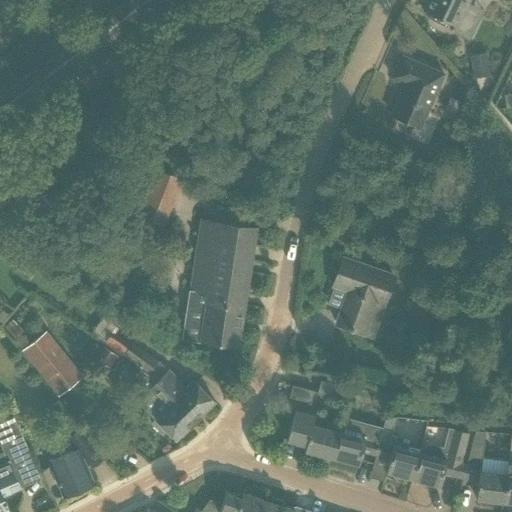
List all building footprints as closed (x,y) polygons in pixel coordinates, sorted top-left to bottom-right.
[(428,19),(445,27),(447,23),(456,27),(468,0),(426,0),(422,10),(430,14),(428,19)] [(403,125),(407,122),(420,128),(444,74),(402,55),(392,78),(403,83),(398,94),(399,95),(391,115),(394,116),(395,122),(403,125)] [(486,59),(469,62),(471,77),(489,74),(486,59)] [(449,97),(444,109),(455,114),(460,102),(449,97)] [(157,171),(140,215),(164,224),(181,180),(157,171)] [(461,183),(438,177),(432,200),(455,206),(461,183)] [(256,228),(201,220),(183,338),(237,347),(256,228)] [(371,336),(393,276),(343,259),(334,286),(348,291),(337,324),(371,336)] [(46,330),(21,350),(57,395),(81,376),(46,330)] [(115,330),(103,344),(121,357),(131,342),(115,330)] [(193,380),(185,388),(168,370),(158,361),(132,343),(122,357),(156,381),(157,381),(195,421),(215,402),(193,380)] [(108,369),(117,356),(103,346),(94,358),(108,369)] [(388,387),(413,393),(419,369),(394,363),(388,387)] [(157,381),(156,381),(144,393),(154,403),(147,410),(155,418),(154,418),(155,419),(152,423),(162,433),(166,430),(175,440),(195,421),(157,381)] [(350,389),(321,381),(318,394),(346,401),(350,389)] [(289,398),(310,404),(314,392),(293,386),(289,398)] [(325,428),(313,425),(315,416),(296,411),(287,441),(307,446),(305,451),(319,455),(318,459),(328,462),(329,457),(331,458),(338,432),(337,431),(339,426),(326,422),(325,428)] [(71,451),(49,460),(64,496),(93,484),(86,467),(89,465),(90,467),(103,457),(70,415),(58,425),(66,436),(71,451)] [(379,443),(375,456),(389,460),(386,472),(386,473),(413,480),(419,453),(392,446),(394,441),(395,436),(390,435),(395,417),(384,417),(381,427),(378,442),(379,443)] [(15,429),(13,430),(9,420),(0,423),(0,428),(2,434),(1,435),(12,459),(25,454),(15,429)] [(419,453),(413,480),(439,487),(443,474),(460,478),(464,465),(460,464),(468,433),(452,429),(446,453),(443,453),(444,450),(442,447),(426,443),(422,445),(422,447),(421,447),(419,453)] [(338,432),(331,458),(358,465),(362,452),(375,456),(379,443),(378,442),(338,432)] [(464,465),(460,478),(478,483),(476,499),(479,499),(503,502),(506,475),(480,472),(481,458),(482,442),(472,439),(465,465),(464,465)] [(511,449),(509,449),(506,475),(503,502),(511,503),(511,449)] [(0,461),(0,511),(6,511),(8,511),(1,494),(19,486),(7,458),(0,461)] [(265,511),(268,502),(242,493),(241,498),(226,493),(222,505),(210,501),(200,511),(195,509),(192,511),(265,511)] [(268,502),(265,511),(294,511),(295,511),(281,507),(283,502),(273,499),(271,503),(268,502)]
